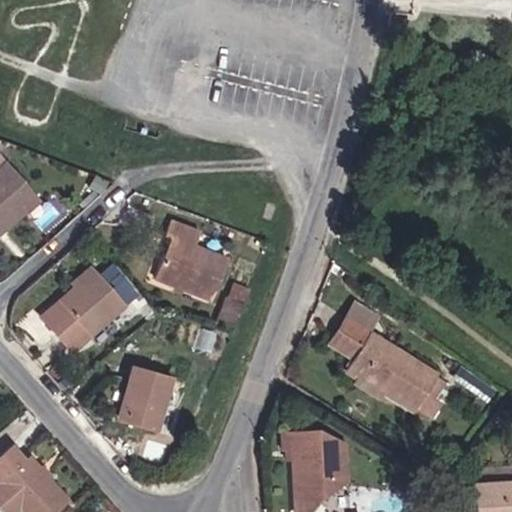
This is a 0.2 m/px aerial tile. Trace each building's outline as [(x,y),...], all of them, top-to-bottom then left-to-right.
[(0,229),(34,198),(2,162),(0,164),(0,229)] [(81,210),(112,182),(104,180),(77,203),(81,210)] [(209,299),(225,258),(193,246),(198,233),(168,221),(163,235),(169,237),(153,278),(209,299)] [(70,351),(135,293),(120,276),(109,286),(92,267),(40,316),(70,351)] [(242,303),(248,288),(233,282),(227,297),(242,303)] [(231,331),(242,303),(227,297),(225,296),(214,325),(231,331)] [(433,377),(435,374),(343,318),(327,344),(351,358),(344,370),(357,377),(381,392),(413,411),(414,409),(433,377)] [(164,396),(170,376),(131,365),(118,412),(126,414),(124,421),(155,430),(155,429),(164,396)] [(203,401),(211,380),(196,373),(188,396),(203,401)] [(381,392),(357,377),(353,383),(378,398),(381,392)] [(430,418),(439,404),(431,399),(441,382),(433,377),(414,409),(430,418)] [(169,432),(178,400),(164,396),(155,429),(169,432)] [(124,421),(126,414),(118,412),(116,419),(124,421)] [(345,479),(342,444),(314,430),(279,433),(280,448),(283,448),(288,447),(289,457),(291,487),(316,498),(345,479)] [(51,511),(65,500),(26,455),(21,460),(8,446),(0,452),(0,505),(5,511),(8,511),(17,504),(23,511),(51,511)] [(511,511),(511,466),(504,467),(505,482),(475,484),(476,511),(511,511)] [(293,511),(295,511),(316,498),(291,487),(293,511)]
